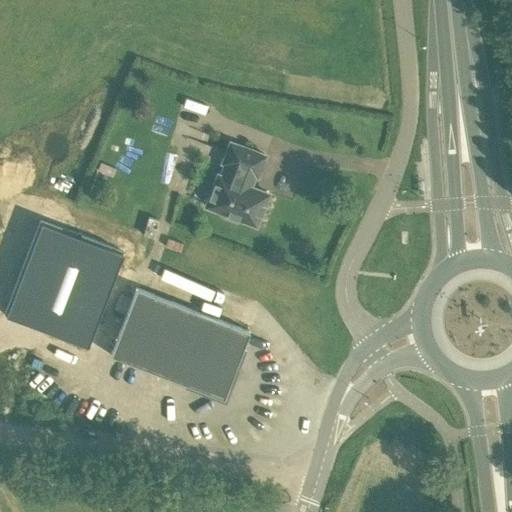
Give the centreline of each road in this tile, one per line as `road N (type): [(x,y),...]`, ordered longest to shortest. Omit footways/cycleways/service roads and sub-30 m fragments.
road 1 (unclassified): [(401,0),(409,118),(346,282),(345,302),(376,356)]
road 2 (primary): [(473,260),(448,0)]
road 3 (tertiary): [(306,511),(352,381),(376,356)]
road 4 (primary): [(500,511),(486,380)]
